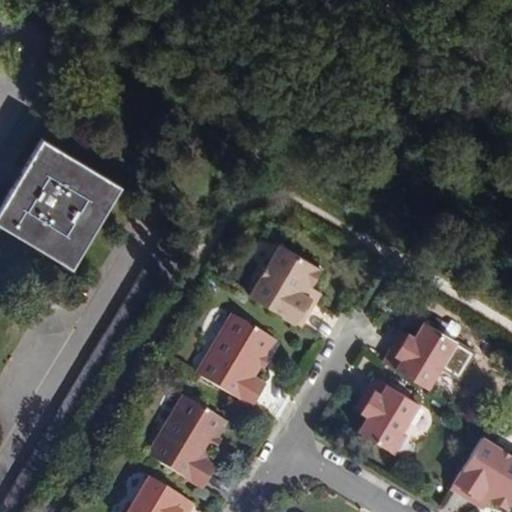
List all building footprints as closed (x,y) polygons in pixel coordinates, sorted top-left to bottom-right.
[(27,195),(12,187),(0,207),(0,222),(73,266),(121,184),(42,137),(23,170),(37,178),(27,195)] [(23,170),(12,187),(27,195),(37,178),(23,170)] [(0,511),(28,511),(184,251),(163,237),(0,508),(0,511)] [(248,296),(299,327),(314,302),(310,299),(316,290),(310,286),(320,270),(280,246),(248,296)] [(310,299),(314,302),(319,292),(316,290),(310,299)] [(196,375),(250,408),(263,385),(251,378),(258,368),(264,357),(274,340),(232,316),(196,375)] [(382,363),(426,390),(444,360),(449,362),(459,344),(424,323),(414,339),(407,335),(402,342),(397,339),(382,363)] [(401,331),(397,339),(402,342),(407,335),(401,331)] [(264,357),(258,368),(262,370),(269,359),(264,357)] [(409,418),(426,390),(382,363),(369,386),(373,390),(368,398),(376,402),(366,418),(401,439),(413,421),(409,418)] [(373,390),(369,386),(363,395),(368,398),(373,390)] [(146,458),(201,491),(215,467),(203,460),(209,450),(216,439),(225,423),(183,398),(146,458)] [(511,456),(481,437),(450,488),(475,503),(478,499),(486,504),(489,499),(507,509),(511,500),(511,456)] [(216,439),(209,450),(214,451),(219,441),(216,439)] [(187,511),(192,505),(148,479),(131,507),(127,505),(122,511),(187,511)] [(478,499),(475,503),(484,508),(486,504),(478,499)]
